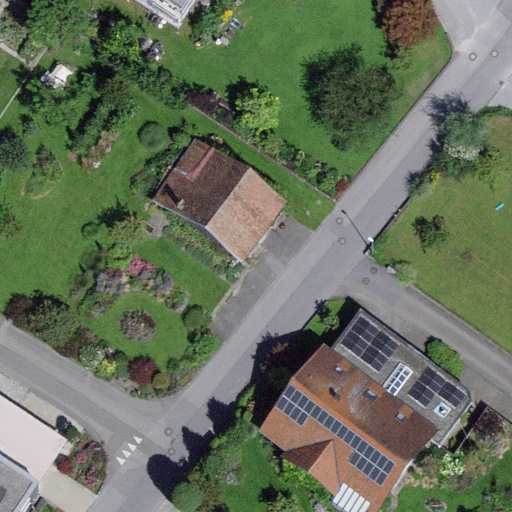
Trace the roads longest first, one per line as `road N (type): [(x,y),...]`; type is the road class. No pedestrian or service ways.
road 1 (residential): [(174,449),(511,38)]
road 2 (residential): [(0,343),(174,449)]
